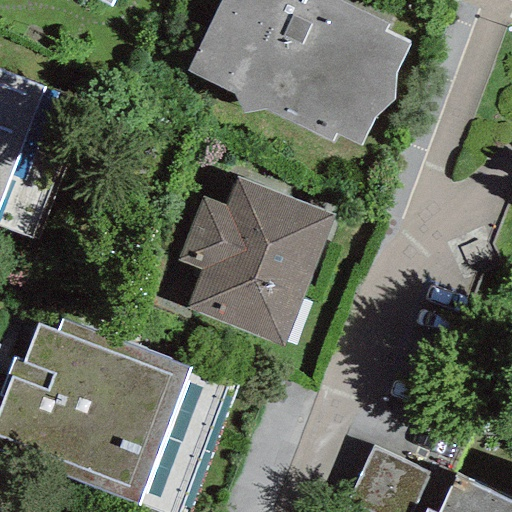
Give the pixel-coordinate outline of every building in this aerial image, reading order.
[(387,19),(346,0),(217,0),(184,67),(231,89),(242,111),(267,107),(331,139),(335,128),(360,141),(371,114),(392,94),(393,75),(409,39),(381,30),(387,19)] [(79,96),(0,68),(0,223),(30,234),(79,96)] [(284,343),(333,212),(195,161),(158,258),(197,272),(185,306),(284,343)] [(54,328),(36,321),(22,360),(11,356),(0,383),(0,394),(1,395),(0,399),(0,448),(168,511),(190,511),(198,492),(187,488),(228,379),(59,315),(54,328)] [(511,511),(511,499),(453,473),(435,511),(425,507),(423,511),(511,511)]
